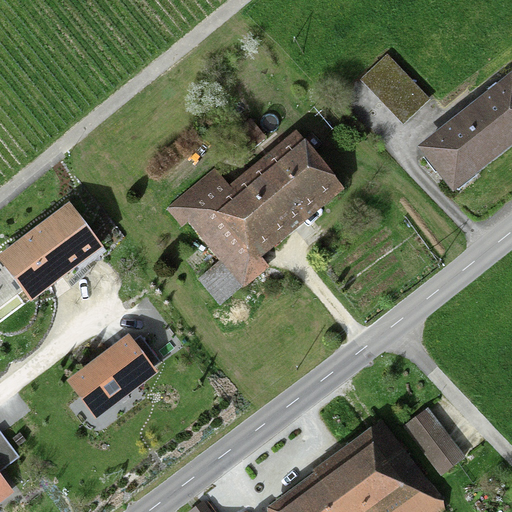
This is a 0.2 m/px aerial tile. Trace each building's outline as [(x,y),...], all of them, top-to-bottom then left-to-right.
[(405,120),(427,100),(387,58),(365,79),(405,120)] [(511,79),(424,149),(453,187),(511,141),(511,79)] [(263,268),(249,251),(330,184),(298,146),(234,198),(214,173),(168,209),(181,226),(189,220),(222,261),(200,279),(221,304),(263,268)] [(33,297),(97,249),(67,209),(3,257),(33,297)] [(96,413),(150,372),(128,343),(74,383),(96,413)] [(405,427),(441,475),(463,458),(427,410),(405,427)] [(429,484),(388,430),(276,511),(441,511),(444,510),(426,486),(429,484)] [(0,479),(0,497),(8,491),(0,479)] [(190,511),(208,511),(202,503),(190,511)]
